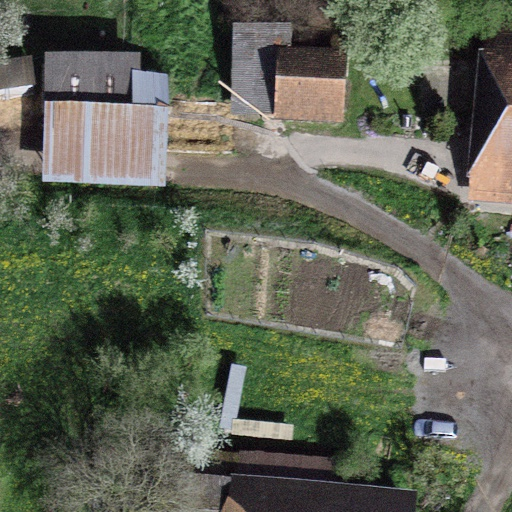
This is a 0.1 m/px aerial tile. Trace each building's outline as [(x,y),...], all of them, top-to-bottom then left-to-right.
[(305,0),(304,35),(235,32),(232,109),(280,111),(280,122),(337,124),(342,0),(305,0)] [(136,38),(46,40),(47,111),(137,110),(137,77),(136,38)] [(511,62),(494,61),(484,198),(511,199),(511,62)] [(137,110),(47,111),(48,198),(166,197),(165,77),(137,77),(137,110)] [(406,511),(407,494),(337,489),(339,468),(237,461),(235,480),(173,475),(170,511),(406,511)]
